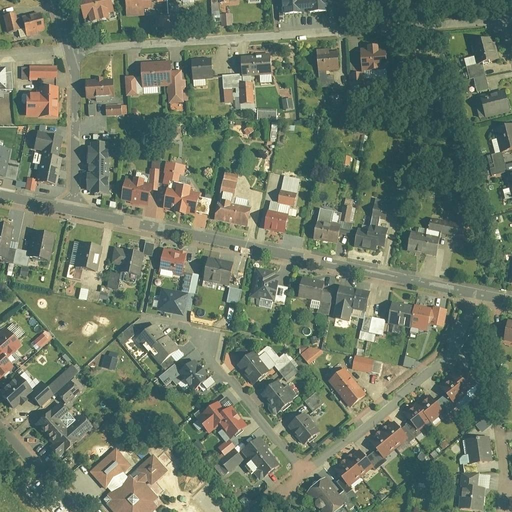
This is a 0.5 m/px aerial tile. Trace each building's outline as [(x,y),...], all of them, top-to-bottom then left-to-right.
[(112,0),(82,0),(87,20),(92,18),(94,24),(113,19),(111,14),(116,13),(112,0)] [(128,0),(129,10),(154,8),(153,0),(128,0)] [(328,0),(282,0),(284,17),(329,14),(328,0)] [(211,12),(212,23),(220,23),(219,12),(211,12)] [(17,14),(6,17),(10,34),(22,31),(17,14)] [(47,32),(42,14),(24,19),(28,36),(47,32)] [(234,15),(223,15),(224,29),(235,28),(234,15)] [(172,17),(161,17),(161,28),(173,27),(173,23),(172,17)] [(173,33),(184,32),(184,22),(173,23),(173,27),(173,33)] [(497,38),(476,43),(480,65),(502,60),(497,38)] [(388,45),(364,47),(365,72),(390,71),(388,45)] [(331,47),(319,48),(321,87),(336,86),(335,70),(342,69),(341,50),(331,50),(331,47)] [(226,76),(226,90),(241,90),(242,111),(257,111),(256,78),(272,78),(272,57),(246,58),(246,76),(226,76)] [(143,63),(145,97),(163,96),(163,87),(171,86),(172,104),(186,103),(184,70),(176,70),(175,61),(143,63)] [(192,63),(193,80),(213,79),(212,63),(192,63)] [(59,66),(32,67),(32,69),(32,80),(59,80),(59,66)] [(24,80),(32,80),(32,69),(23,69),(24,80)] [(128,76),(129,97),(141,96),(140,75),(128,76)] [(351,76),(353,93),(367,92),(365,75),(351,76)] [(114,78),(87,80),(89,101),(115,99),(114,78)] [(27,106),(27,117),(59,117),(60,88),(42,88),(42,94),(30,94),(29,106),(27,106)] [(484,96),(489,118),(511,113),(511,108),(508,91),(484,96)] [(283,100),(283,111),(293,110),(292,99),(283,100)] [(88,106),(89,116),(98,116),(97,106),(88,106)] [(109,106),(109,117),(128,116),(128,106),(109,106)] [(258,108),(258,119),(278,120),(278,109),(258,108)] [(511,127),(497,131),(503,154),(511,151),(511,127)] [(167,141),(180,141),(180,130),(167,131),(167,141)] [(59,159),(63,138),(40,133),(36,150),(44,152),(44,156),(59,159)] [(90,148),(90,191),(93,191),(93,196),(112,196),(111,145),(93,145),(93,148),(90,148)] [(11,153),(0,150),(0,177),(5,179),(11,153)] [(59,159),(44,156),(38,181),(58,185),(63,160),(59,159)] [(152,184),(123,178),(118,203),(147,209),(152,184)] [(29,179),(27,190),(36,192),(38,181),(29,179)] [(203,191),(168,184),(162,213),(197,220),(203,191)] [(256,205),(223,198),(218,223),(251,229),(256,205)] [(341,225),(351,227),(356,210),(346,207),(341,225)] [(292,216),(267,211),(263,232),(287,237),(292,216)] [(345,227),(315,221),(310,242),(341,248),(345,227)] [(14,227),(0,224),(0,258),(3,260),(3,261),(29,267),(31,258),(53,262),(58,236),(35,232),(31,252),(10,248),(14,227)] [(370,232),(359,230),(355,248),(384,254),(389,231),(371,227),(370,232)] [(443,238),(409,231),(405,250),(439,257),(443,238)] [(104,248),(75,242),(70,270),(98,276),(104,248)] [(188,254),(164,249),(158,278),(182,283),(188,254)] [(146,256),(122,251),(117,275),(141,280),(146,256)] [(234,263),(208,257),(203,282),(229,287),(234,263)] [(270,273),(257,270),(251,301),(275,306),(281,278),(269,276),(270,273)] [(328,282),(300,276),(295,299),(324,305),(328,282)] [(371,293),(339,286),(332,319),(349,323),(352,311),(367,314),(371,293)] [(229,288),(226,304),(238,306),(242,291),(229,288)] [(80,290),(78,300),(98,303),(100,293),(80,290)] [(188,297),(163,291),(158,312),(184,318),(188,297)] [(432,312),(389,303),(384,324),(427,333),(428,326),(441,329),(445,312),(432,310),(432,312)] [(129,344),(140,333),(133,326),(122,337),(129,344)] [(166,340),(156,328),(140,342),(149,354),(161,367),(179,352),(168,338),(166,340)] [(0,382),(16,369),(9,361),(24,348),(8,330),(0,337),(0,382)] [(45,332),(32,343),(39,350),(51,339),(45,332)] [(257,352),(240,366),(256,384),(277,366),(282,372),(294,361),(289,355),(283,361),(270,346),(259,355),(257,352)] [(311,348),(303,355),(312,366),(327,352),(311,348)] [(357,356),(354,370),(374,375),(378,361),(357,356)] [(104,357),(102,369),(115,372),(117,359),(104,357)] [(405,358),(403,366),(412,369),(414,361),(405,358)] [(172,371),(160,380),(173,395),(188,382),(197,394),(213,380),(198,361),(178,378),(172,371)] [(303,371),(294,361),(282,372),(291,382),(303,371)] [(23,377),(1,396),(14,411),(32,397),(42,408),(82,374),(75,366),(49,388),(44,383),(35,391),(23,377)] [(479,384),(465,366),(453,376),(454,378),(467,394),(479,384)] [(349,369),(332,382),(355,410),(371,396),(349,369)] [(467,394),(454,378),(442,388),(448,396),(455,405),(468,396),(467,394)] [(280,381),(264,395),(273,407),(270,409),(278,418),(301,399),(291,386),(287,389),(280,381)] [(315,394),(305,403),(313,413),(324,404),(315,394)] [(438,404),(432,396),(408,415),(413,422),(421,432),(445,413),(438,404)] [(447,416),(458,408),(455,405),(448,396),(438,404),(445,413),(447,416)] [(64,402),(36,428),(64,459),(97,429),(83,415),(79,418),(64,402)] [(221,403),(199,419),(211,435),(223,426),(232,439),(248,427),(234,408),(228,412),(221,403)] [(307,413),(290,426),(307,447),(324,434),(307,413)] [(486,419),(476,425),(480,433),(490,427),(486,419)] [(411,443),(423,434),(421,432),(413,422),(402,430),(410,441),(411,443)] [(402,430),(397,424),(373,442),(379,451),(386,460),(410,441),(402,430)] [(261,438),(243,452),(265,479),(283,465),(261,438)] [(492,438),(468,441),(471,466),(495,463),(492,438)] [(223,446),(218,451),(223,456),(232,448),(229,445),(225,449),(223,446)] [(120,447),(91,473),(106,490),(109,488),(113,492),(104,500),(114,511),(153,511),(159,508),(154,503),(160,498),(152,489),(170,473),(155,457),(131,478),(126,473),(135,465),(120,447)] [(362,451),(338,469),(353,487),(376,469),(369,459),(362,451)] [(377,471),(388,462),(386,460),(379,451),(369,459),(376,469),(377,471)] [(236,455),(221,467),(228,475),(242,463),(236,455)] [(466,475),(462,509),(486,511),(488,489),(479,488),(480,476),(466,475)] [(338,511),(348,505),(328,480),(311,494),(325,511),(338,511)]
